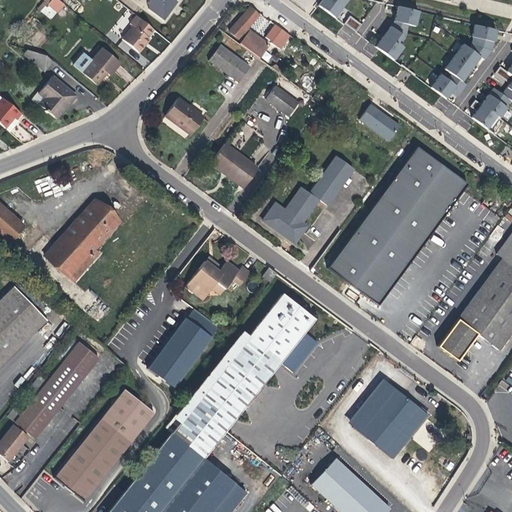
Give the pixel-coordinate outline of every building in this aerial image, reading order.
[(40,11),(47,3),(48,3),(45,0),(38,9),(40,11)] [(57,12),(64,4),(58,0),(50,0),(48,3),(47,3),(57,12)] [(149,0),(147,3),(148,9),(163,21),(177,2),(174,0),(149,0)] [(321,0),(317,6),(335,19),(341,11),(340,9),(346,0),(321,0)] [(389,27),(404,37),(407,25),(414,26),(417,11),(397,6),(393,21),(389,27)] [(268,45),(247,30),(258,15),(249,7),(228,32),(237,39),(241,41),(239,44),(259,59),(268,45)] [(147,37),(153,30),(136,16),(129,24),(132,26),(121,39),(138,53),(145,44),(149,39),(147,37)] [(360,24),(349,16),(343,24),(354,32),(360,24)] [(289,35),(280,29),(275,25),(265,38),(271,42),(270,43),(279,49),(289,35)] [(471,45),(468,49),(479,57),(483,60),(490,50),(495,30),(474,25),(471,37),(472,37),(471,45)] [(389,27),(374,47),(392,60),(402,47),(398,44),(404,37),(389,27)] [(462,44),(453,57),(469,69),(479,57),(468,49),(462,44)] [(249,67),(219,45),(208,60),(238,82),(249,67)] [(109,75),(120,63),(101,48),(91,60),(81,72),(96,85),(105,75),(106,73),(109,75)] [(52,61),(46,56),(27,50),(23,54),(43,71),(52,61)] [(446,80),(461,91),(465,85),(460,82),(469,69),(453,57),(444,69),(451,74),(446,80)] [(79,70),(81,72),(91,60),(89,58),(79,70)] [(287,74),(275,65),(272,68),(284,77),(287,74)] [(505,82),(510,75),(505,72),(498,67),(493,73),(505,82)] [(446,80),(439,75),(429,88),(444,99),(449,92),(456,97),(461,91),(446,80)] [(67,106),(75,96),(52,76),(38,93),(44,98),(39,105),(45,110),(44,111),(47,113),(48,112),(54,117),(61,109),(63,110),(67,106)] [(511,78),(508,84),(501,94),(509,100),(511,102),(511,78)] [(297,103),(274,86),(265,99),(288,116),(297,103)] [(501,94),(492,88),(480,105),(495,116),(498,118),(503,111),(501,110),(509,100),(501,94)] [(38,105),(39,105),(44,98),(38,93),(37,92),(31,99),(38,105)] [(15,119),(21,113),(2,98),(0,100),(0,124),(9,132),(14,125),(18,121),(15,119)] [(203,117),(177,98),(164,116),(190,135),(203,117)] [(486,129),(495,116),(480,105),(473,100),(469,107),(475,111),(470,118),(486,129)] [(400,126),(371,104),(359,119),(389,141),(400,126)] [(61,109),(54,117),(56,119),(63,110),(61,109)] [(257,168),(224,144),(209,163),(226,175),(243,188),(257,168)] [(466,184),(416,147),(327,268),(352,287),(377,305),(466,184)] [(309,193),(318,200),(326,206),(353,169),(336,156),(309,193)] [(40,192),(51,189),(51,191),(55,190),(52,177),(37,180),(40,192)] [(318,200),(309,193),(301,187),(284,211),(274,204),(262,221),(277,232),(293,243),(303,231),(298,227),(301,223),(318,200)] [(119,221),(94,200),(44,256),(73,281),(98,254),(93,250),(119,221)] [(22,225),(0,204),(0,235),(7,242),(22,225)] [(498,350),(511,330),(511,232),(496,254),(502,259),(437,346),(457,361),(476,334),(485,341),(498,350)] [(207,257),(204,261),(217,272),(220,268),(207,257)] [(223,289),(231,280),(236,272),(229,266),(224,263),(220,268),(217,272),(204,261),(185,286),(202,299),(211,288),(215,283),(223,289)] [(241,266),(236,272),(231,280),(238,286),(249,272),(241,266)] [(269,282),(275,273),(268,268),(262,277),(269,282)] [(223,289),(215,283),(211,288),(219,295),(223,289)] [(0,299),(0,364),(46,320),(13,286),(0,299)] [(279,362),(303,332),(313,320),(281,294),(202,394),(196,389),(164,428),(171,433),(203,458),(223,433),(239,413),(279,362)] [(174,388),(218,327),(193,309),(188,315),(185,319),(184,318),(147,368),(174,388)] [(76,341),(85,330),(77,323),(68,334),(76,341)] [(316,343),(303,332),(279,362),(292,372),(308,353),(316,343)] [(61,363),(77,343),(69,337),(53,357),(61,363)] [(78,342),(77,343),(61,363),(47,381),(32,400),(21,413),(14,423),(34,438),(98,358),(78,342)] [(24,394),(32,400),(47,381),(39,375),(31,384),(24,394)] [(407,399),(387,383),(352,427),(391,459),(426,414),(407,399)] [(83,501),(153,413),(124,389),(53,478),(68,490),(83,501)] [(6,417),(14,423),(21,413),(14,407),(6,417)] [(236,429),(245,418),(239,413),(223,433),(229,437),(235,429),(236,429)] [(0,456),(7,462),(27,436),(13,425),(0,440),(0,456)] [(203,458),(171,433),(107,511),(230,511),(246,492),(203,458)] [(387,511),(390,510),(334,458),(310,484),(340,511),(387,511)]
